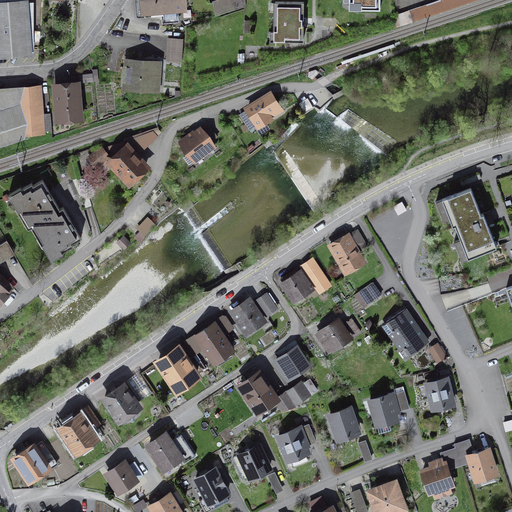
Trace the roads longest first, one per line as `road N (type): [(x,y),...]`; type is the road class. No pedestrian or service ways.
road 1 (residential): [(0,317),(128,213),(154,180),(176,126),(332,75)]
road 2 (residential): [(7,497),(66,488),(293,336),(293,319),(261,272)]
road 3 (residential): [(0,443),(261,272)]
road 4 (residential): [(271,511),(486,424)]
road 5 (residential): [(261,272),(407,182)]
road 6 (unclassified): [(0,77),(45,72),(77,56),(120,0)]
road 7 (residential): [(428,307),(409,272),(420,217),(407,182)]
